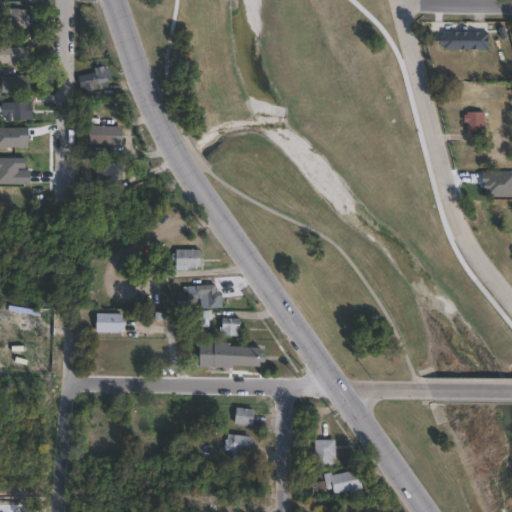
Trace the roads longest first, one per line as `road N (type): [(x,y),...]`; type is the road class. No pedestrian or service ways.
road 1 (secondary): [(428,511),(169,136),(118,0)]
road 2 (residential): [(434,390),(67,379)]
road 3 (residential): [(511,297),(455,212),(398,0)]
road 4 (residential): [(65,193),(63,0)]
road 5 (residential): [(58,511),(67,379)]
road 6 (residential): [(283,511),(286,385)]
